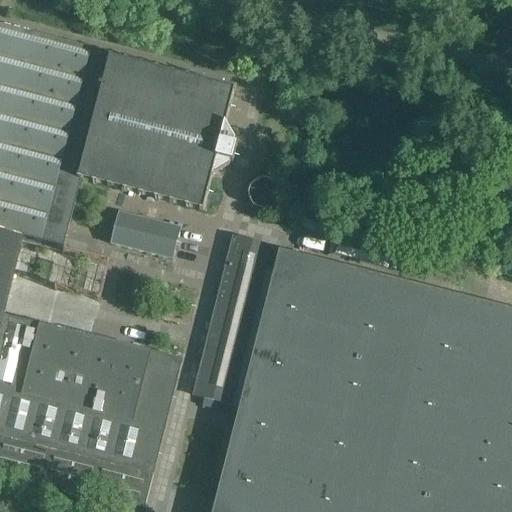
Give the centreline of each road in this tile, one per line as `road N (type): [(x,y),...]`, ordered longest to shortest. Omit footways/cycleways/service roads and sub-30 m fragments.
road 1 (unclassified): [(228,219),(154,511)]
road 2 (unclassified): [(228,219),(511,294)]
road 3 (unclassified): [(511,68),(263,16)]
road 4 (unknown): [(421,270),(366,511)]
road 5 (unclassified): [(263,16),(257,87),(228,219)]
road 6 (unknown): [(511,379),(483,511)]
